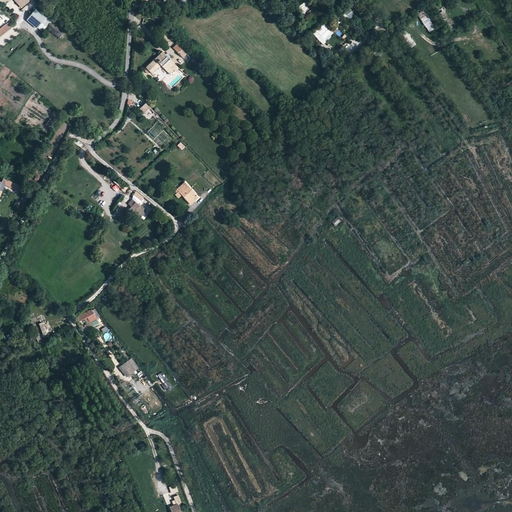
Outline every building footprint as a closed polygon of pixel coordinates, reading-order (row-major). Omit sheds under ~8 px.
[(349,19),(356,14),(352,7),(344,11),(349,19)] [(27,20),(41,32),(50,21),(36,10),(27,20)] [(421,19),(422,21),(428,17),(425,13),(420,17),(421,19)] [(9,22),(0,29),(0,36),(13,27),(9,22)] [(47,27),(61,39),(65,35),(51,23),(47,27)] [(328,28),(324,24),(313,34),(323,45),(331,37),(330,36),(333,33),(328,28)] [(173,47),(183,57),(188,53),(178,42),(173,47)] [(161,65),(170,74),(178,66),(162,51),(146,67),(147,68),(146,69),(149,73),(150,71),(153,74),(161,65)] [(140,108),(144,113),(150,107),(146,103),(140,108)] [(50,118),(46,125),(51,128),(54,121),(50,118)] [(182,195),(191,205),(199,197),(185,182),(175,191),(177,194),(179,192),(182,195)] [(135,202),(129,209),(143,222),(150,214),(140,205),(139,206),(135,202)] [(333,222),(337,227),(342,223),(337,218),(333,222)] [(173,246),(167,251),(169,255),(176,249),(173,246)] [(91,310),(77,319),(79,323),(88,317),(93,314),(91,310)] [(126,377),(139,368),(132,358),(119,367),(126,377)] [(161,372),(156,376),(168,390),(173,386),(161,372)] [(171,494),(178,492),(177,485),(169,487),(171,494)]
